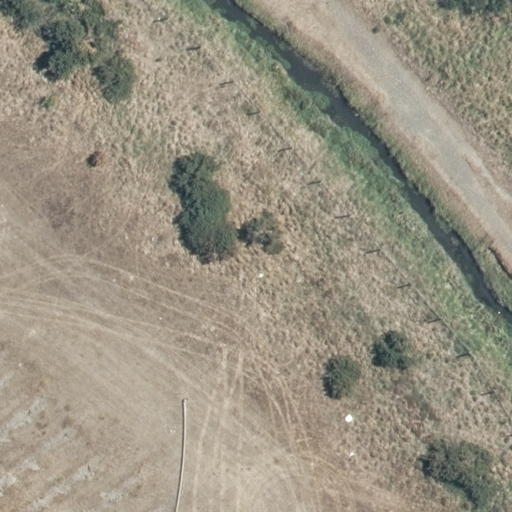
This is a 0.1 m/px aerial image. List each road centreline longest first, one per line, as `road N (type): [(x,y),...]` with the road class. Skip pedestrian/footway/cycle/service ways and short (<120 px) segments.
road 1 (unknown): [(90,511),(97,200),(63,43),(36,0)]
road 2 (unknown): [(511,168),(97,200)]
